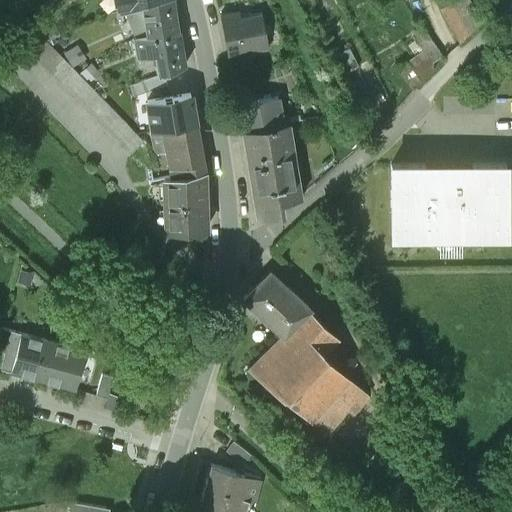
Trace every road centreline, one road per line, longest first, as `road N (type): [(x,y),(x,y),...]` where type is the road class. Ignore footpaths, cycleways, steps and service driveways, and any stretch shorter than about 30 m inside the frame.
road 1 (residential): [(511,14),(228,274)]
road 2 (residential): [(190,0),(226,190),(228,274)]
road 3 (residential): [(181,439),(0,394)]
road 4 (residential): [(228,274),(181,439)]
